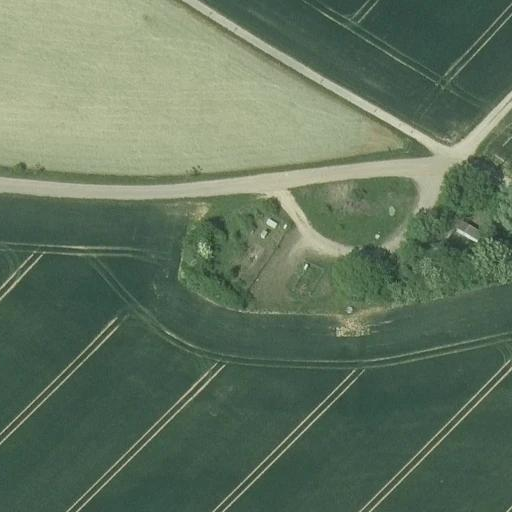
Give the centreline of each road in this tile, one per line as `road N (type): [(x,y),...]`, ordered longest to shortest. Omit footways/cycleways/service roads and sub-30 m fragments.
road 1 (track): [(511,104),(457,164),(431,173),(121,205),(0,198)]
road 2 (track): [(511,199),(191,0)]
